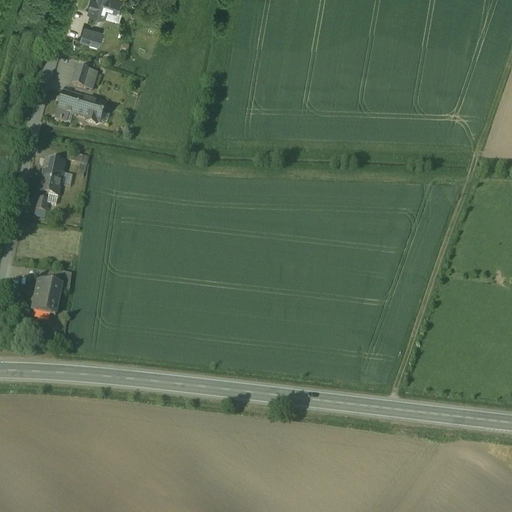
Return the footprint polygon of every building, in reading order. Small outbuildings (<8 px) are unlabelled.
[(110,2),(103,0),(92,0),(89,13),(105,17),(108,8),(110,2)] [(119,0),(103,0),(110,2),(108,8),(116,11),(119,0)] [(78,42),(99,46),(103,31),(82,27),(78,42)] [(97,74),(78,69),(72,87),(92,93),(97,74)] [(82,100),(64,95),(59,111),(56,120),(65,122),(68,114),(77,117),(77,115),(90,119),(93,109),(80,105),(82,100)] [(105,107),(98,105),(99,103),(90,101),(90,102),(82,100),(80,105),(93,109),(90,119),(77,115),(77,117),(87,120),(87,123),(96,126),(97,123),(100,124),(102,116),(103,116),(104,115),(103,115),(105,107)] [(83,158),(66,155),(65,162),(81,165),(83,158)] [(65,165),(47,161),(42,183),(60,187),(65,165)] [(60,187),(42,183),(39,194),(58,198),(60,187)] [(49,202),(38,200),(36,212),(46,214),(49,202)] [(72,276),(55,273),(52,285),(62,287),(61,291),(70,293),(72,276)] [(52,285),(39,282),(33,311),(56,316),(61,291),(62,287),(52,285)]
